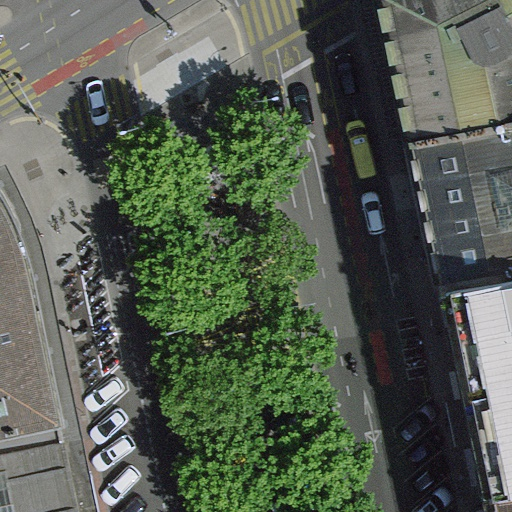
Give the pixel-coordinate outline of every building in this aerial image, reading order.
[(511,0),(383,0),(411,132),(511,109),(511,0)] [(511,109),(411,132),(442,276),(450,275),(511,262),(511,109)] [(20,202),(11,178),(0,184),(0,412),(64,398),(31,234),(20,202)] [(511,479),(511,262),(450,275),(492,484),(511,479)] [(0,450),(73,435),(64,398),(0,412),(0,450)] [(0,511),(89,511),(73,435),(0,450),(0,511)] [(511,511),(511,479),(492,484),(498,511),(511,511)]
